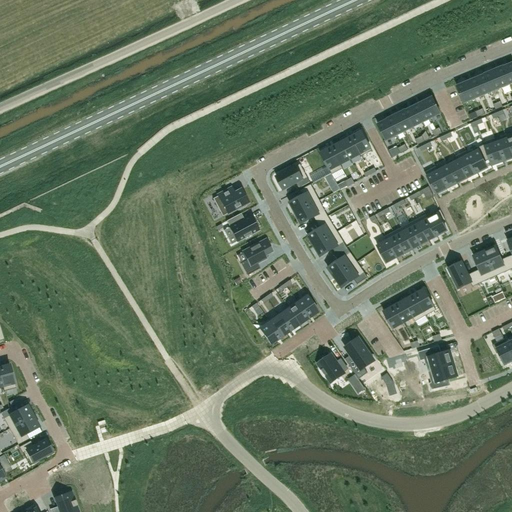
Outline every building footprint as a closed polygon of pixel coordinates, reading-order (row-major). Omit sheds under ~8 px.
[(511,63),(503,67),(510,84),(511,83),(511,63)] [(503,67),(494,71),(501,88),(510,84),(503,67)] [(494,71),(485,74),(492,92),(501,88),(494,71)] [(485,74),(476,78),(483,95),(492,92),(485,74)] [(476,78),(467,82),(474,99),(483,95),(476,78)] [(467,82),(457,86),(464,103),(474,99),(467,82)] [(432,97),(422,102),(430,119),(441,114),(432,97)] [(422,102),(414,106),(422,123),(430,119),(422,102)] [(414,106),(405,111),(413,128),(422,123),(414,106)] [(405,111),(396,115),(405,132),(413,128),(405,111)] [(396,115),(388,119),(396,136),(405,132),(396,115)] [(388,119),(378,124),(386,141),(396,136),(388,119)] [(362,132),(351,137),(360,154),(361,156),(372,151),(362,132)] [(351,137),(341,142),(350,159),(360,154),(351,137)] [(495,138),(483,143),(484,145),(485,147),(489,160),(491,165),(503,161),(496,143),(495,138)] [(496,143),(503,161),(511,157),(511,153),(507,139),(506,139),(496,143)] [(341,142),(331,148),(340,165),(341,164),(350,159),(341,142)] [(467,153),(468,156),(477,173),(487,167),(485,162),(489,160),(485,147),(484,145),(467,153)] [(331,148),(321,153),(332,174),(343,169),(341,164),(340,165),(331,148)] [(466,151),(455,157),(456,159),(457,159),(458,161),(467,178),(477,173),(468,156),(467,153),(466,151)] [(456,159),(446,164),(447,166),(448,166),(456,183),(467,178),(458,161),(457,159),(456,159)] [(282,173),(276,176),(283,189),(296,183),(299,188),(310,182),(300,164),(282,174),(282,173)] [(438,171),(446,188),(456,183),(448,166),(447,166),(438,171)] [(313,183),(331,173),(328,167),(310,177),(313,183)] [(436,167),(425,172),(436,194),(446,188),(438,171),(436,167)] [(334,179),(332,174),(331,174),(325,177),(328,182),(334,179)] [(291,203),(290,204),(292,209),(293,208),(296,213),(319,200),(311,184),(300,190),(303,196),(290,203),(291,203)] [(218,196),(213,199),(222,216),(237,209),(238,210),(246,206),(245,204),(248,203),(241,189),(228,196),(226,191),(227,191),(227,190),(218,195),(218,196)] [(319,200),(296,213),(298,218),(298,219),(300,223),(301,223),(301,224),(314,217),(317,223),(328,217),(319,200)] [(427,217),(426,217),(428,219),(436,236),(447,231),(442,221),(444,220),(445,219),(440,210),(439,211),(427,217)] [(237,215),(226,221),(237,241),(258,230),(251,216),(240,222),(237,215)] [(426,215),(417,219),(429,240),(436,236),(428,219),(426,217),(427,217),(426,215)] [(320,228),(308,236),(312,241),(311,242),(314,246),(337,232),(328,217),(317,223),(320,228)] [(417,219),(409,224),(421,245),(429,240),(417,219)] [(409,224),(401,228),(413,249),(421,245),(409,224)] [(401,228),(393,232),(405,253),(413,249),(401,228)] [(337,232),(314,246),(317,251),(321,256),(333,249),(336,254),(347,248),(337,232)] [(393,232),(385,237),(387,241),(388,241),(397,257),(405,253),(393,232)] [(247,260),(240,263),(247,275),(260,268),(257,263),(266,258),(264,255),(272,251),(266,240),(243,252),(247,260)] [(387,241),(377,246),(386,263),(397,257),(388,241),(387,241)] [(490,249),(485,251),(485,252),(496,276),(511,268),(507,257),(501,260),(496,247),(490,249)] [(329,269),(328,269),(331,274),(332,273),(335,278),(357,262),(347,248),(336,254),(340,260),(328,268),(329,269)] [(480,270),(474,272),(479,284),(496,276),(485,252),(479,254),(479,253),(474,255),(475,256),(474,256),(480,270)] [(335,278),(334,278),(338,283),(338,282),(342,288),(354,279),(357,285),(368,277),(357,262),(335,278)] [(461,262),(448,269),(451,275),(452,275),(459,288),(471,282),(473,287),(479,284),(474,272),(468,275),(461,262)] [(424,289),(414,295),(425,316),(436,310),(424,289)] [(213,302),(216,306),(228,298),(225,294),(213,302)] [(414,295),(404,301),(413,317),(413,318),(415,322),(425,316),(414,295)] [(307,296),(297,302),(308,318),(318,311),(307,296)] [(404,301),(394,306),(403,323),(413,318),(413,317),(404,301)] [(297,302),(288,309),(299,325),(308,318),(297,302)] [(394,306),(384,312),(393,329),(403,323),(394,306)] [(288,309),(279,315),(289,331),(299,325),(288,309)] [(279,315),(269,322),(280,338),(289,331),(279,315)] [(269,322),(259,329),(270,344),(280,338),(269,322)] [(499,329),(492,332),(494,338),(502,334),(499,329)] [(346,359),(345,359),(359,379),(367,373),(364,368),(374,361),(358,338),(345,347),(352,357),(347,360),(346,359)] [(505,339),(492,345),(497,354),(498,353),(504,365),(511,361),(511,354),(506,343),(507,343),(505,339)] [(420,361),(424,360),(428,371),(454,363),(450,351),(439,354),(437,347),(418,352),(420,361)] [(331,354),(318,364),(331,383),(344,374),(331,354)] [(446,379),(458,376),(454,363),(428,371),(431,383),(429,383),(431,391),(448,386),(446,379)] [(10,365),(0,367),(0,375),(3,386),(2,386),(4,391),(16,388),(10,365)] [(355,375),(349,380),(354,386),(360,382),(355,375)] [(12,407),(1,413),(9,429),(33,416),(27,405),(15,412),(12,407)] [(33,416),(9,429),(18,445),(29,439),(26,433),(39,427),(33,416)] [(30,441),(19,447),(22,453),(27,451),(33,463),(52,452),(46,440),(33,446),(30,441)] [(60,511),(59,511),(77,511),(75,506),(77,506),(75,500),(74,500),(71,492),(55,498),(60,511)]
